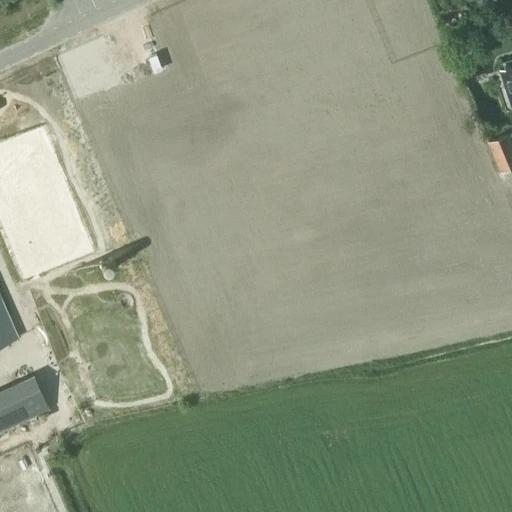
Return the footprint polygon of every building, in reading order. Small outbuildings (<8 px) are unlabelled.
[(167,166),(166,192),(368,124),(422,126),(422,103),(418,90),(430,86),(458,171),(487,162),(487,149),(437,0),(195,0),(154,14),(169,57),(338,0),(401,0),(393,3),(393,13),(402,41),(218,102),(198,102),(191,104),(187,93),(147,107),(167,166)] [(121,52),(0,101),(0,208),(85,416),(161,414),(160,371),(116,372),(98,327),(34,284),(175,227),(181,400),(321,343),(318,234),(356,233),(376,204),(400,220),(366,138),(302,164),(304,223),(292,192),(270,225),(274,335),(234,337),(200,253),(243,235),(238,222),(156,225),(155,180),(135,188),(133,121),(104,101),(136,88),(121,52)] [(511,57),(504,60),(506,67),(500,69),(511,103),(511,57)] [(487,140),(500,172),(511,166),(511,145),(507,132),(487,140)] [(439,199),(444,226),(485,218),(480,191),(439,199)] [(410,255),(393,260),(397,274),(414,269),(410,255)] [(0,345),(18,337),(0,295),(0,345)] [(0,431),(50,409),(34,374),(0,388),(0,431)]
